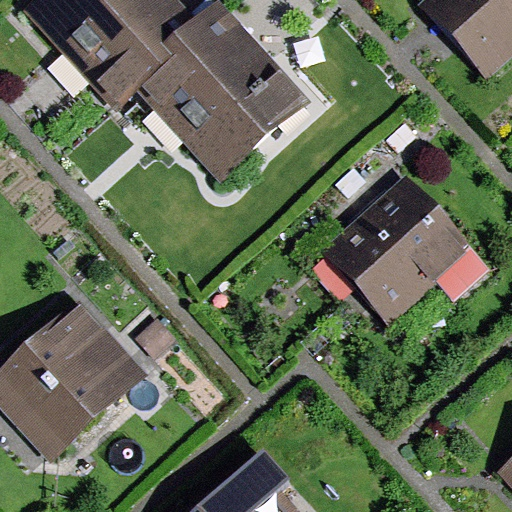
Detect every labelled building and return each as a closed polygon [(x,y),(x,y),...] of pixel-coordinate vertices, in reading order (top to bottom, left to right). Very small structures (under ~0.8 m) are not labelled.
[(172,0),(34,0),(15,18),(101,111),(126,90),(195,24),(172,0)] [(511,59),(511,0),(427,0),(420,7),(489,81),(511,59)] [(195,24),(126,90),(219,188),(310,101),(217,4),(195,24)] [(391,172),(298,263),(370,337),(422,286),(444,308),(485,268),(391,172)] [(73,307),(0,370),(0,402),(56,467),(145,390),(73,307)] [(511,464),(491,485),(511,508),(511,464)] [(286,511),(265,490),(242,511),(286,511)]
